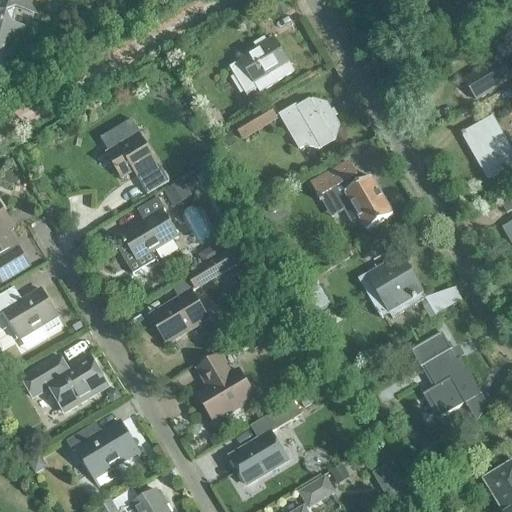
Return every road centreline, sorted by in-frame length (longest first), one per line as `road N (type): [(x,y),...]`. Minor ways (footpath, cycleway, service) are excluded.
road 1 (residential): [(314,0),(501,344),(511,350)]
road 2 (residential): [(215,511),(54,233)]
road 3 (residential): [(221,0),(0,133)]
